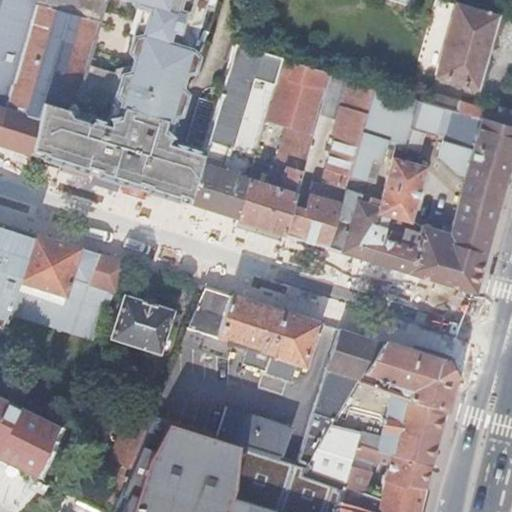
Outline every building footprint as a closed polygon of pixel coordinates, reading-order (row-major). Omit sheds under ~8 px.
[(0,0),(0,112),(3,103),(14,64),(33,3),(33,0),(0,0)] [(128,0),(128,1),(147,6),(139,32),(137,31),(128,34),(124,48),(130,54),(126,69),(117,72),(85,62),(82,73),(64,108),(56,105),(41,101),(37,114),(27,152),(186,203),(197,166),(200,157),(201,151),(169,142),(171,137),(165,130),(170,116),(178,114),(184,94),(178,88),(183,73),(191,71),(196,57),(193,54),(195,49),(198,48),(204,29),(198,23),(204,6),(211,8),(213,0),(128,0)] [(33,0),(33,3),(97,21),(103,0),(33,0)] [(3,103),(0,112),(0,144),(27,152),(37,114),(41,101),(39,101),(41,95),(57,100),(56,105),(64,108),(82,73),(85,62),(97,21),(33,3),(3,103)] [(454,4),(433,77),(474,88),(495,16),(454,4)] [(201,151),(200,157),(228,165),(245,107),(240,106),(248,78),(273,86),(281,58),(233,43),(201,151)] [(245,180),(234,218),(282,233),(290,206),(330,73),(281,58),(273,86),(263,118),(286,126),(272,170),(267,168),(262,185),(245,180)] [(373,86),(348,78),(331,134),(335,134),(321,179),(343,186),(373,86)] [(511,153),(511,127),(426,102),(373,86),(343,186),(342,191),(325,246),(473,291),(495,212),(496,208),(502,190),(511,153)] [(496,111),(429,91),(426,102),(511,127),(511,110),(497,106),(496,111)] [(197,166),(186,203),(234,218),(245,180),(235,177),(236,174),(223,170),(223,173),(197,166)] [(290,206),(282,233),(325,246),(342,191),(311,182),(302,210),(290,206)] [(31,232),(0,222),(0,321),(4,311),(15,280),(31,232)] [(15,280),(4,311),(76,334),(89,302),(105,307),(124,262),(81,248),(31,232),(15,280)] [(261,305),(202,287),(177,344),(228,359),(230,352),(228,351),(231,343),(245,347),(240,363),(288,378),(293,362),(303,365),(311,341),(317,323),(261,305)] [(122,295),(109,338),(158,354),(171,310),(122,295)] [(305,424),(293,461),(306,465),(311,451),(355,380),(357,380),(380,342),(337,329),(323,367),(305,424)] [(380,342),(357,380),(386,390),(388,383),(394,385),(393,387),(399,389),(400,387),(407,389),(405,396),(444,409),(452,376),(444,363),(439,361),(410,352),(380,342)] [(311,451),(306,465),(303,473),(342,486),(349,463),(352,451),(355,442),(430,464),(444,409),(405,396),(386,390),(357,380),(355,380),(311,451)] [(0,457),(33,474),(53,427),(0,399),(0,457)] [(224,408),(215,436),(278,456),(288,427),(224,408)] [(122,463),(103,509),(108,511),(112,511),(153,417),(153,416),(151,416),(147,415),(146,416),(130,410),(110,456),(122,463)] [(334,511),(342,486),(303,473),(306,465),(293,461),(278,456),(215,436),(153,417),(112,511),(334,511)] [(288,427),(278,456),(293,461),(305,424),(291,419),(288,427)] [(424,486),(430,464),(355,442),(352,451),(387,462),(383,476),(385,476),(424,486)] [(349,463),(342,486),(379,499),(381,491),(365,486),(370,471),(349,463)] [(379,499),(342,486),(334,511),(417,511),(424,486),(385,476),(381,491),(379,499)]
